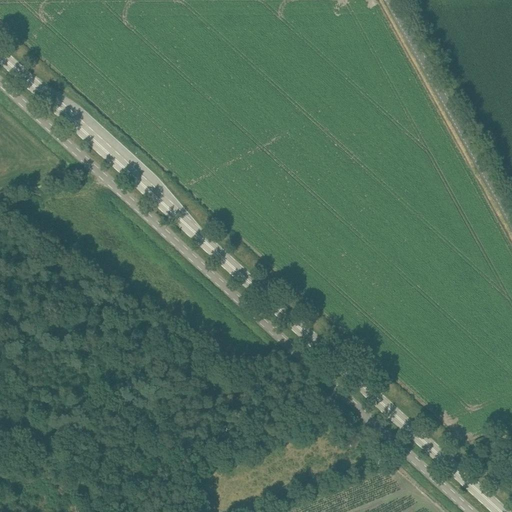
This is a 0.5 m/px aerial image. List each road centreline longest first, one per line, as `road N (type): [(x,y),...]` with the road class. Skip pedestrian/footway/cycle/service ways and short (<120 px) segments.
road 1 (primary): [(498,511),(0,54)]
road 2 (unclassified): [(470,511),(0,82)]
road 3 (unclassified): [(511,221),(389,0)]
